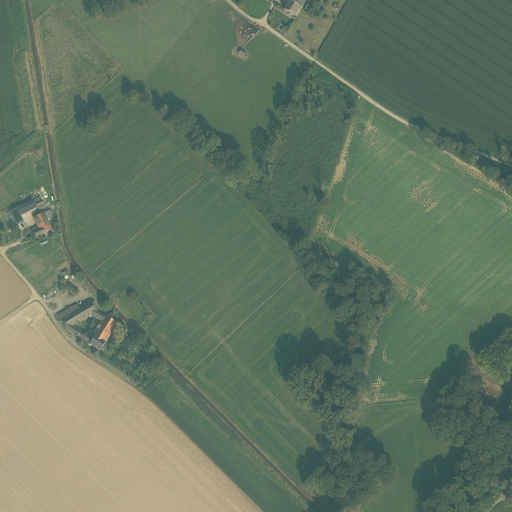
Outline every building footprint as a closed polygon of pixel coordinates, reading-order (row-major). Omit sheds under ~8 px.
[(264,0),(274,6),(275,3),(270,0),(293,0),(288,10),(278,4),(276,7),(300,21),(312,0),(264,0)] [(15,211),(20,224),(30,219),(28,213),(38,209),(48,204),(44,196),(23,205),(24,207),(15,211)] [(47,214),(38,218),(41,225),(35,228),(38,236),(54,229),(47,214)] [(79,304),(60,315),(72,330),(90,342),(94,335),(85,330),(78,324),(94,314),(104,321),(97,331),(110,340),(120,322),(100,309),(96,301),(83,308),(79,304)] [(94,335),(90,342),(103,351),(110,340),(97,331),(94,335)]
